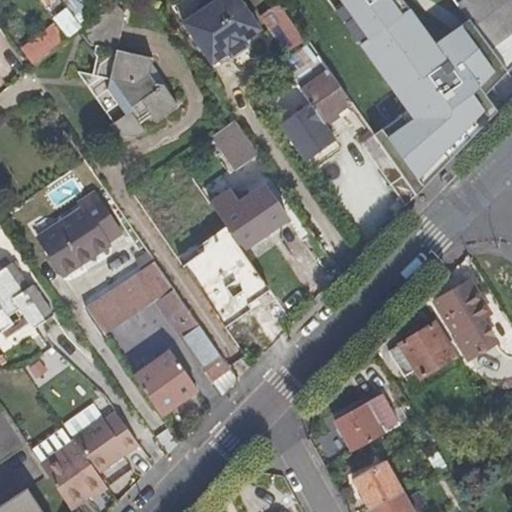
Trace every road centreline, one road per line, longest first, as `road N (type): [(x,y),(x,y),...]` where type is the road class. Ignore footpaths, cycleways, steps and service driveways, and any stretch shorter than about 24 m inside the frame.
road 1 (tertiary): [(267,404),(501,165)]
road 2 (tertiary): [(163,511),(267,404)]
road 3 (residential): [(326,511),(267,404)]
